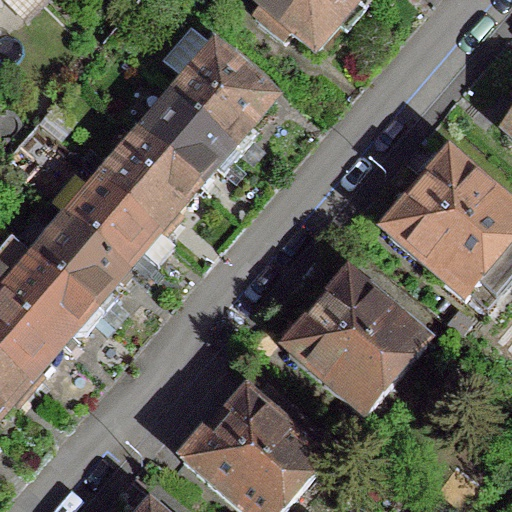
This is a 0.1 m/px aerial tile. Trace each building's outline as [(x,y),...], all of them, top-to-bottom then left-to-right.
[(334,29),(341,35),(358,16),(339,0),(255,0),(251,6),(258,12),(250,21),(278,46),(287,37),(310,57),(334,29)] [(371,0),(339,0),(358,16),(365,8),(371,0)] [(251,140),(244,134),(268,106),(193,40),(180,42),(160,66),(183,85),(168,102),(235,160),(251,140)] [(211,172),(218,179),(235,160),(168,102),(135,141),(193,192),(211,172)] [(511,125),(503,136),(511,144),(511,125)] [(135,141),(95,187),(154,238),(193,192),(135,141)] [(511,194),(450,141),(378,225),(465,299),(511,244),(511,194)] [(95,187),(62,225),(121,276),(137,258),(152,271),(158,265),(169,252),(153,239),(154,238),(95,187)] [(62,225),(30,262),(97,320),(113,302),(111,288),(121,276),(62,225)] [(0,252),(0,303),(56,351),(66,340),(81,338),(97,320),(30,262),(8,243),(0,252)] [(279,342),(364,415),(435,333),(350,260),(279,342)] [(0,369),(24,390),(56,351),(0,303),(0,369)] [(0,416),(24,390),(0,369),(0,416)] [(179,467),(231,511),(282,511),(320,468),(242,402),(203,447),(198,443),(179,467)]
